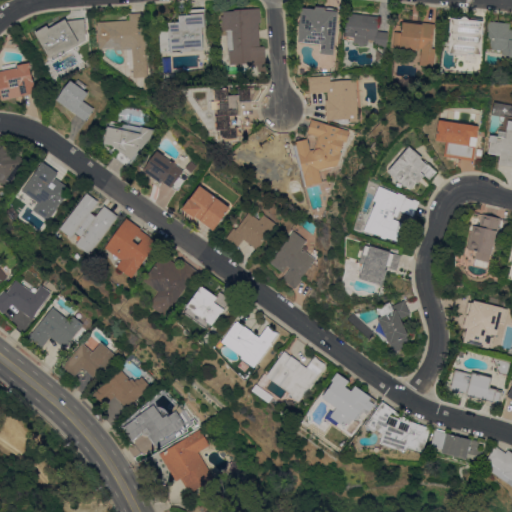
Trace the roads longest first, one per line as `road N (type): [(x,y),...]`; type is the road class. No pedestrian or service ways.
road 1 (residential): [(0,122),(50,139),(411,401),(511,436)]
road 2 (residential): [(411,401),(441,340),(427,267),(446,206),(472,190),(511,200)]
road 3 (secondary): [(139,511),(92,435),(0,355)]
